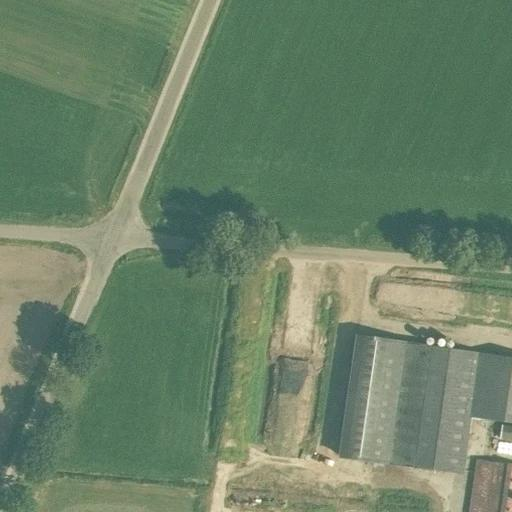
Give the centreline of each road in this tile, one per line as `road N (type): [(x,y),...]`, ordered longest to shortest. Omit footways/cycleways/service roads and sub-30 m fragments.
road 1 (unclassified): [(511,268),(112,241)]
road 2 (unclassified): [(2,511),(112,241)]
road 3 (unclassified): [(112,241),(210,0)]
